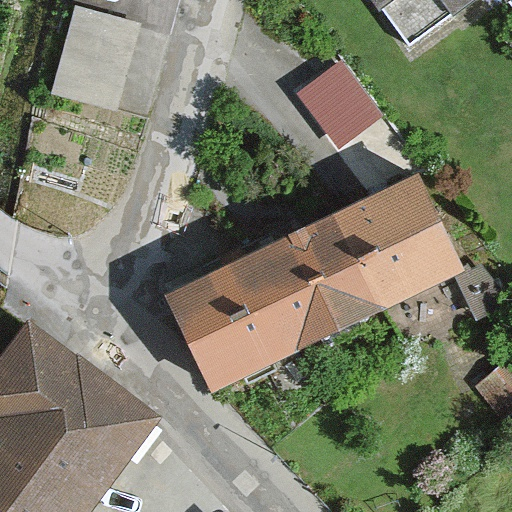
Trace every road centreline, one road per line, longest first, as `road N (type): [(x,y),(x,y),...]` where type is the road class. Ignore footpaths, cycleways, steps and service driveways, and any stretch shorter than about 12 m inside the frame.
road 1 (residential): [(128,347),(211,0)]
road 2 (residential): [(128,347),(285,511)]
road 3 (residential): [(0,241),(128,347)]
